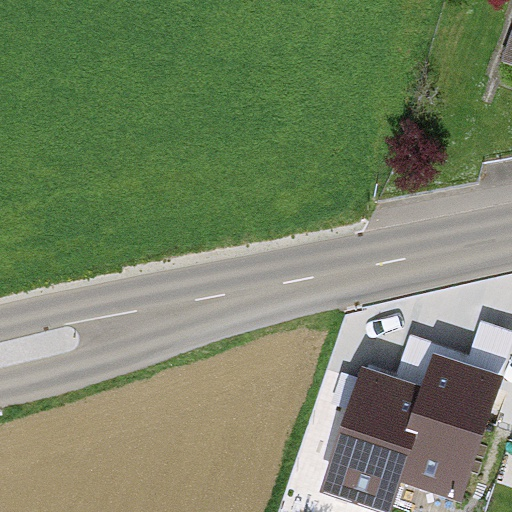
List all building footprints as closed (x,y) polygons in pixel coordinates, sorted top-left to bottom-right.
[(511,31),(503,59),(511,62),(511,31)] [(511,345),(511,331),(481,321),(469,354),(412,334),(396,378),(422,387),(434,353),(501,377),(511,345)] [(422,387),(407,429),(416,432),(399,482),(461,503),(505,375),(501,377),(434,353),(422,387)] [(396,378),(363,366),(359,378),(349,408),(323,491),(388,511),(389,511),(399,482),(416,432),(407,429),(422,387),(396,378)] [(349,408),(359,378),(343,373),(333,402),(349,408)]
